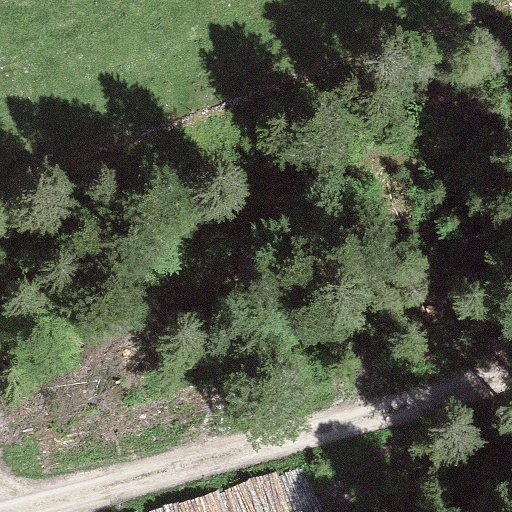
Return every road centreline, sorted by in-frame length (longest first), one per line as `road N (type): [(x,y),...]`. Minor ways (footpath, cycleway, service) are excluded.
road 1 (track): [(511,367),(0,511)]
road 2 (track): [(306,511),(402,451),(447,388)]
